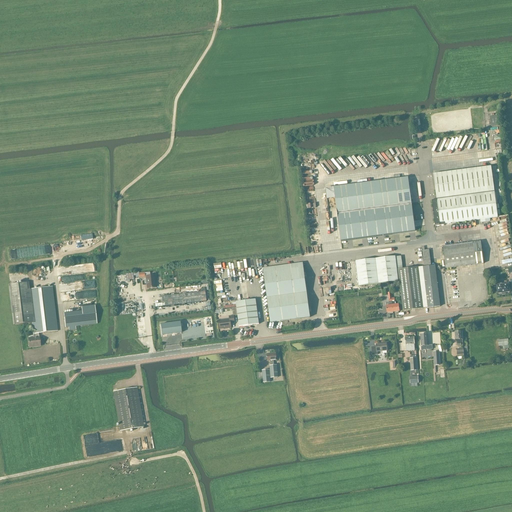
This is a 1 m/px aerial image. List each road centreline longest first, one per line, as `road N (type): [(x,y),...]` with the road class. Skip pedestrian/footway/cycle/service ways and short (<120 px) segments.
road 1 (tertiary): [(0,378),(511,309)]
road 2 (track): [(56,267),(59,256),(115,233),(122,190),(169,148),(177,95),(210,43),(219,0)]
road 3 (track): [(148,432),(127,436),(132,462),(182,453),(204,511)]
road 4 (track): [(129,451),(0,479)]
